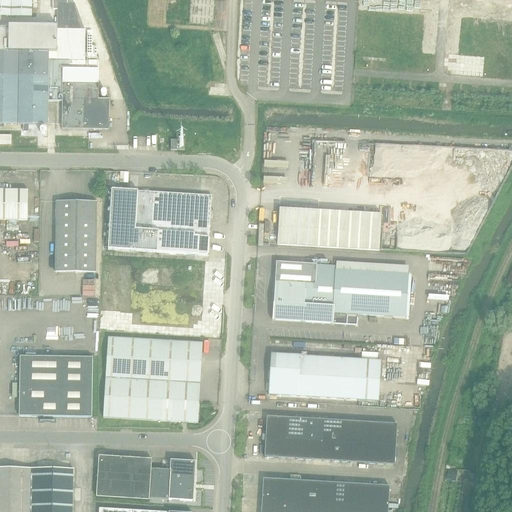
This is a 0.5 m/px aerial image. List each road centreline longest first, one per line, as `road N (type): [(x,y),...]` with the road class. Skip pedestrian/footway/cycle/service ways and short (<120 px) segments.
road 1 (unclassified): [(234,175),(241,218),(227,442)]
road 2 (unclassified): [(0,158),(206,162),(234,175)]
road 3 (unclassified): [(0,434),(227,442)]
road 4 (unknown): [(241,194),(445,192)]
